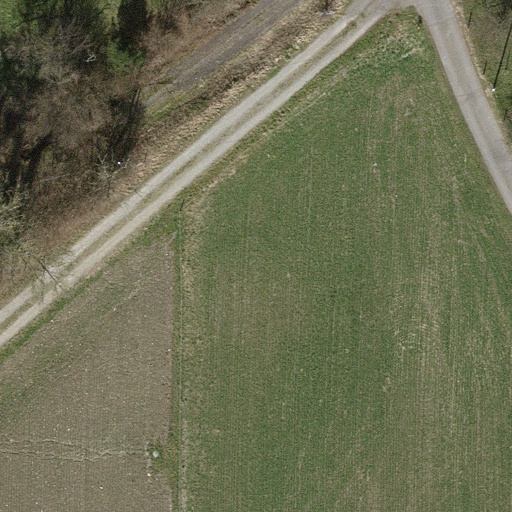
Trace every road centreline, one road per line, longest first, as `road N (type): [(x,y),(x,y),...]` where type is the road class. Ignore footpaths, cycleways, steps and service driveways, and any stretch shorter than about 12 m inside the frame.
road 1 (track): [(375,0),(0,326)]
road 2 (track): [(285,0),(122,124),(0,200)]
road 3 (track): [(435,0),(511,180)]
